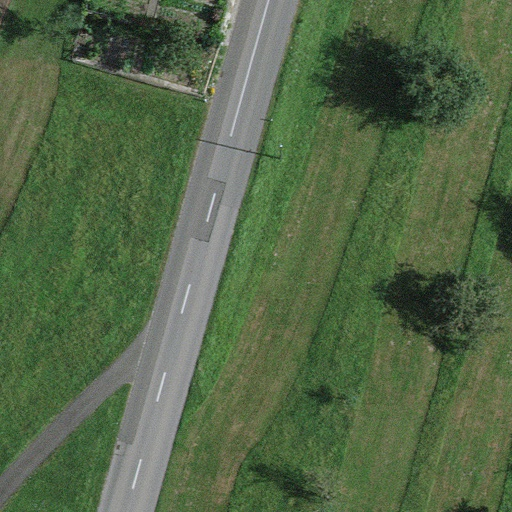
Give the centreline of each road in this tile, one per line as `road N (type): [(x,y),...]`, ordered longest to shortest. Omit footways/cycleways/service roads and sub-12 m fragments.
road 1 (tertiary): [(269,0),(127,511)]
road 2 (track): [(174,343),(87,399),(0,496)]
